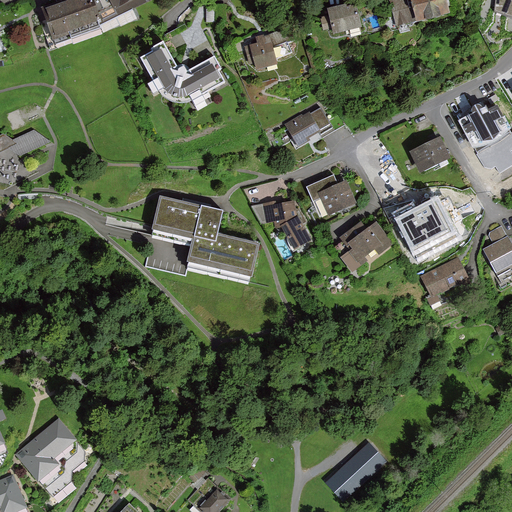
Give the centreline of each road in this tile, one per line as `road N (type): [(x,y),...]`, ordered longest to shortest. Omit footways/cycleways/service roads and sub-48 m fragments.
road 1 (residential): [(429,105),(480,188),(486,216),(475,248)]
road 2 (residential): [(0,362),(21,353),(49,360),(100,405),(106,422)]
